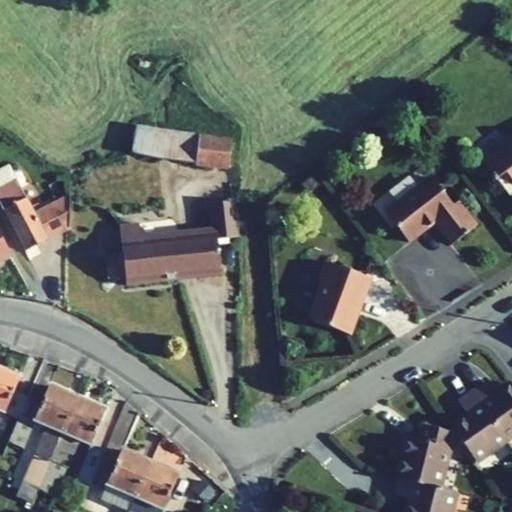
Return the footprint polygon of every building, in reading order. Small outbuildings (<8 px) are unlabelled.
[(376,133),(381,149),(397,143),(392,127),(376,133)] [(195,164),(199,137),(137,129),(134,154),(160,160),(195,164)] [(229,169),(232,141),(199,137),(195,164),(229,169)] [(511,138),(482,162),(507,195),(511,191),(511,138)] [(55,205),(35,216),(9,168),(0,172),(0,203),(26,252),(54,237),(55,205)] [(319,185),(311,175),(299,185),(307,194),(319,185)] [(475,226),(456,202),(452,206),(430,177),(384,212),(407,242),(433,222),(450,245),(475,226)] [(69,228),(71,197),(55,205),(54,237),(69,228)] [(237,238),(233,204),(213,206),(215,233),(195,235),(199,278),(221,276),(218,245),(218,241),(224,240),(237,238)] [(125,286),(181,280),(177,237),(140,241),(139,224),(119,226),(122,255),(110,256),(110,261),(106,262),(108,277),(124,275),(125,286)] [(184,280),(199,278),(195,235),(177,237),(181,280),(184,280)] [(0,263),(11,258),(0,236),(0,263)] [(359,303),(361,304),(371,279),(325,262),(318,281),(322,283),(310,316),(313,322),(350,336),(356,318),(355,314),(359,303)] [(14,387),(18,378),(0,369),(0,410),(18,419),(29,393),(14,387)] [(511,434),(511,387),(509,383),(492,396),(482,382),(469,391),(504,440),(511,434)] [(8,442),(22,448),(34,420),(47,426),(16,497),(31,503),(38,489),(77,398),(49,386),(43,400),(29,393),(18,419),(8,442)] [(449,427),(450,428),(459,441),(474,462),(504,440),(469,391),(456,401),(466,415),(449,427)] [(38,489),(53,496),(79,440),(91,445),(106,411),(77,398),(38,489)] [(397,478),(438,489),(448,450),(459,441),(450,428),(444,431),(423,426),(419,442),(407,439),(397,478)] [(91,445),(76,480),(89,486),(92,479),(102,456),(104,451),(91,445)] [(121,450),(116,462),(102,456),(92,479),(106,485),(134,497),(149,463),(121,450)] [(131,511),(161,511),(178,475),(149,463),(134,497),(129,510),(131,511)] [(438,489),(397,478),(393,494),(409,499),(406,511),(450,511),(455,493),(438,489)] [(511,478),(503,484),(500,495),(508,497),(511,494),(511,478)] [(193,491),(206,502),(215,492),(202,481),(193,491)] [(106,485),(100,498),(129,510),(134,497),(106,485)]
